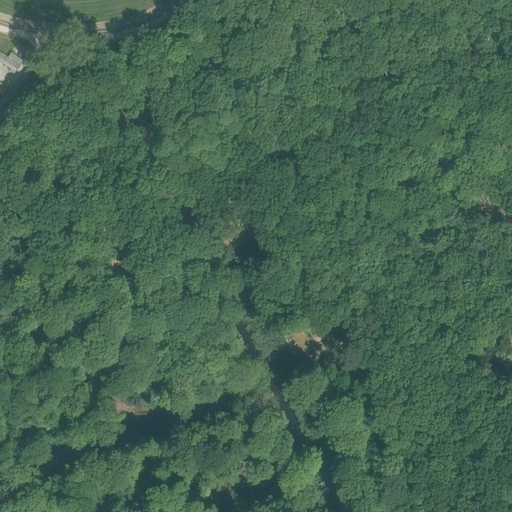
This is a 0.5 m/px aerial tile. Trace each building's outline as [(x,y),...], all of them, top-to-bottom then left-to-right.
[(67,67),(84,55),(79,48),(64,59),(67,67)] [(21,66),(0,51),(0,61),(16,72),(21,66)] [(12,105),(33,75),(27,71),(6,101),(12,105)] [(0,92),(4,96),(8,91),(0,83),(0,92)] [(485,494),(471,503),(476,511),(486,511),(494,507),(485,494)]
